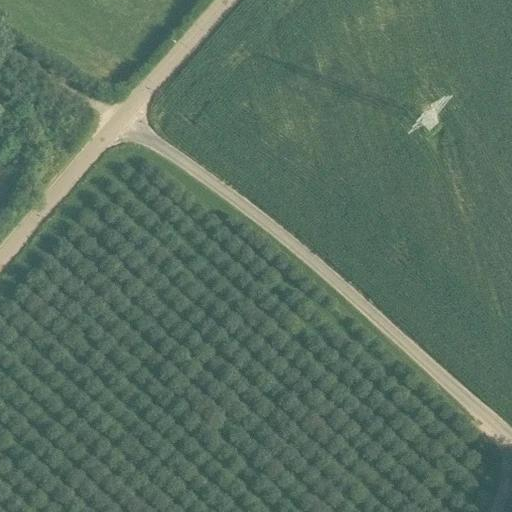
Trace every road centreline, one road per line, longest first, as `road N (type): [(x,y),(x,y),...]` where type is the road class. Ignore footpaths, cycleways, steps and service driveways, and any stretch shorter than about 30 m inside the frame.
road 1 (unclassified): [(511,444),(231,193),(123,120)]
road 2 (tertiary): [(0,262),(123,120)]
road 3 (tertiary): [(123,120),(228,0)]
road 4 (track): [(0,44),(123,120)]
